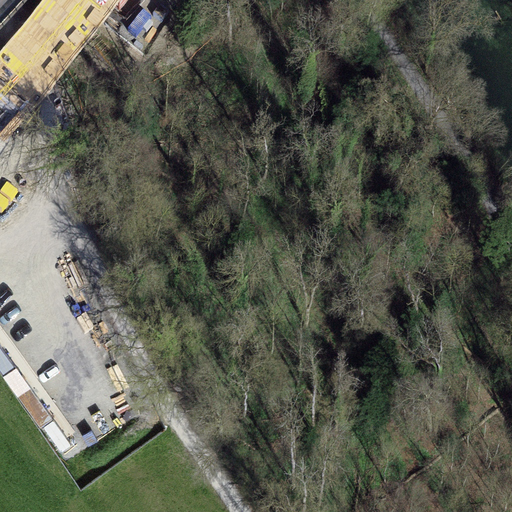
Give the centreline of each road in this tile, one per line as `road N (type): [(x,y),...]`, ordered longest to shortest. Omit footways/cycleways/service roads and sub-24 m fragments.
road 1 (track): [(0,7),(24,97),(105,296),(242,511)]
road 2 (primary): [(85,0),(0,92)]
